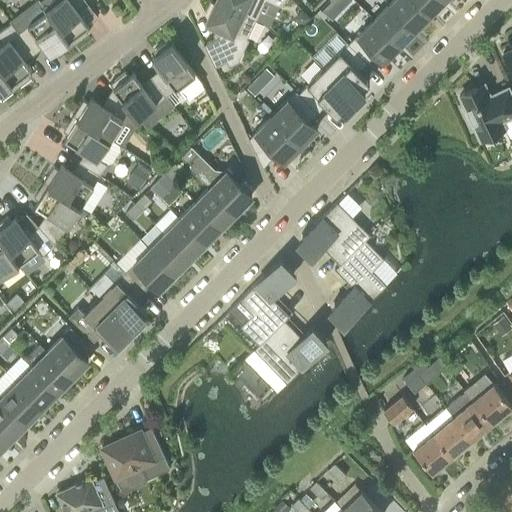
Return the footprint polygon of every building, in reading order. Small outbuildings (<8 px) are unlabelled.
[(19,31),(35,53),(49,43),(59,56),(74,45),(40,0),(11,22),(19,31)] [(85,0),(40,0),(74,45),(88,34),(78,20),(83,17),(77,9),(87,2),(85,0)] [(222,29),(215,38),(204,44),(215,66),(227,61),(229,66),(238,61),(249,39),(247,38),(256,19),(216,0),(209,16),(211,17),(209,22),(222,29)] [(216,0),(256,19),(265,0),(268,0),(279,5),(284,0),(216,0)] [(351,0),(331,0),(322,10),(332,20),(351,0)] [(430,14),(416,0),(392,0),(389,3),(415,29),(430,14)] [(444,0),(416,0),(430,14),(444,0)] [(415,29),(389,3),(374,19),(400,45),(415,29)] [(311,18),(302,9),(293,18),(302,27),(311,18)] [(348,43),(367,62),(375,54),(383,61),(400,45),(374,19),(358,35),(357,34),(348,43)] [(0,66),(16,88),(31,77),(21,64),(35,53),(19,31),(11,22),(0,30),(0,66)] [(203,83),(195,73),(169,38),(153,50),(165,65),(151,76),(166,96),(178,87),(185,97),(203,83)] [(353,97),(355,95),(369,80),(359,70),(367,62),(348,43),(323,68),(353,97)] [(511,48),(503,53),(511,70),(511,48)] [(0,97),(2,100),(16,88),(0,66),(0,97)] [(353,97),(323,68),(299,93),(318,112),(326,103),(336,114),(353,97)] [(166,96),(151,76),(137,86),(125,71),(110,83),(113,87),(130,109),(137,118),(166,96)] [(264,85),(256,77),(247,87),(255,95),(264,85)] [(83,99),(73,115),(110,138),(130,109),(113,87),(99,109),(83,99)] [(477,87),(460,95),(466,108),(463,110),(469,123),(473,122),(481,139),(505,127),(501,120),(511,115),(511,95),(508,88),(490,96),(488,91),(480,94),(477,87)] [(301,145),(304,141),(317,128),(310,120),(318,112),(299,93),(296,90),(271,115),(301,145)] [(100,174),(107,164),(99,159),(112,139),(110,138),(73,115),(63,130),(79,140),(76,145),(85,151),(79,161),(100,174)] [(271,115),(250,137),(249,138),(263,167),(276,153),(284,161),(301,145),(271,115)] [(191,147),(181,156),(188,164),(197,154),(191,147)] [(81,205),(97,179),(100,174),(79,161),(70,176),(54,166),(44,181),(81,205)] [(139,161),(127,180),(139,188),(152,170),(139,161)] [(166,172),(173,179),(182,170),(175,163),(166,172)] [(226,170),(210,186),(236,211),(252,196),(248,191),(252,188),(244,180),(240,184),(226,170)] [(157,195),(173,179),(166,172),(150,188),(157,195)] [(56,244),(81,205),(44,181),(34,197),(50,207),(38,225),(56,244)] [(236,211),(210,186),(195,201),(221,227),(236,211)] [(135,203),(142,210),(151,200),(144,193),(135,203)] [(221,227),(195,201),(180,217),(206,242),(221,227)] [(312,257),(312,256),(323,246),(339,263),(340,264),(365,239),(366,239),(370,235),(352,217),(337,201),(302,236),(312,257)] [(133,219),(142,210),(135,203),(126,212),(133,219)] [(8,216),(0,222),(0,236),(19,263),(38,249),(42,255),(56,244),(38,225),(27,212),(17,219),(24,228),(19,231),(8,216)] [(206,242),(180,217),(165,232),(190,258),(206,242)] [(190,258),(165,232),(150,247),(175,273),(190,258)] [(0,277),(19,263),(0,236),(0,277)] [(334,304),(343,324),(344,325),(386,283),(373,270),(384,258),(366,239),(365,239),(340,264),(339,263),(335,268),(353,286),(334,304)] [(175,273),(150,247),(126,272),(144,290),(153,282),(160,289),(175,273)] [(239,300),(252,313),(240,325),(259,344),(285,319),(290,314),(273,297),(291,279),(281,258),(239,300)] [(144,290),(126,272),(101,297),(130,326),(147,309),(136,299),(144,290)] [(14,310),(24,301),(17,293),(7,302),(14,310)] [(76,322),(94,341),(103,332),(113,343),(130,326),(101,297),(76,322)] [(492,323),(500,337),(511,329),(511,328),(504,315),(492,323)] [(322,346),(322,345),(313,326),(302,336),(285,319),(259,344),(254,348),(287,381),(322,346)] [(82,353),(90,345),(71,327),(47,351),(73,376),(89,360),(82,353)] [(3,336),(9,343),(18,335),(11,328),(3,336)] [(9,343),(3,336),(0,338),(0,352),(0,353),(9,343)] [(73,376),(47,351),(39,343),(24,358),(32,366),(58,391),(73,376)] [(464,366),(455,355),(445,363),(455,374),(464,366)] [(418,373),(426,383),(436,375),(428,365),(418,373)] [(58,391),(32,366),(17,381),(42,407),(58,391)] [(415,392),(426,383),(418,373),(407,382),(415,392)] [(42,407),(17,381),(1,396),(27,422),(42,407)] [(492,422),(511,406),(511,405),(493,383),(473,399),(465,388),(464,388),(492,422)] [(464,388),(444,405),(446,407),(453,416),(472,439),(492,422),(464,388)] [(384,410),(393,422),(394,422),(413,407),(402,395),(384,410)] [(27,422),(1,396),(0,397),(0,425),(12,437),(27,422)] [(453,416),(446,407),(427,423),(434,432),(433,432),(453,455),(472,439),(453,416)] [(404,438),(432,472),(453,455),(433,432),(434,432),(427,423),(425,420),(404,438)] [(0,449),(12,437),(0,425),(0,449)] [(148,478),(170,468),(153,429),(143,433),(141,430),(102,447),(116,477),(142,465),(148,478)] [(335,463),(328,469),(340,481),(346,474),(335,463)] [(119,511),(103,476),(92,481),(91,478),(84,481),(84,479),(75,483),(76,484),(57,493),(65,511),(119,511)] [(328,492),(317,480),(316,480),(309,487),(321,499),(328,492)] [(336,501),(344,508),(347,511),(382,511),(355,483),(336,501)] [(126,505),(123,498),(116,501),(119,508),(126,505)] [(291,504),(293,506),(299,511),(306,511),(310,509),(307,507),(298,498),(291,504)] [(282,499),(274,506),(279,511),(286,511),(291,508),(282,499)]
